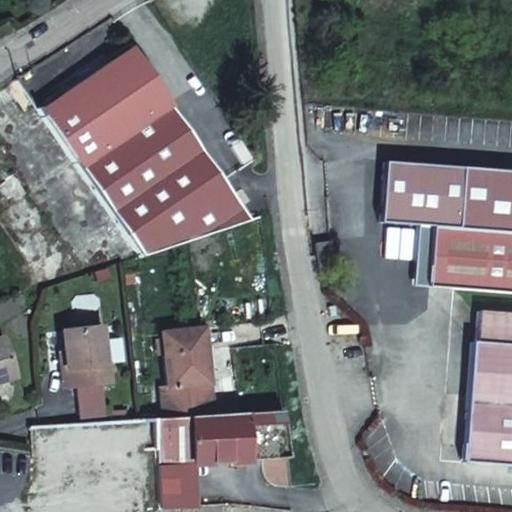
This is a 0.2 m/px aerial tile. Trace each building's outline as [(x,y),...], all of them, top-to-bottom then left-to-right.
[(135,48),(42,110),(46,116),(82,168),(99,194),(143,257),(175,247),(249,224),(174,106),(135,48)] [(511,169),(453,166),(449,226),(511,230),(511,169)] [(511,230),(449,226),(423,225),(421,283),(511,289),(511,312),(480,310),(478,341),(474,341),(467,462),(511,465),(511,230)] [(331,243),(318,245),(320,257),(323,276),(335,274),(331,243)] [(391,299),(393,248),(365,246),(363,298),(391,299)] [(106,361),(102,361),(99,324),(63,327),(66,366),(62,366),(63,385),(108,381),(106,361)] [(185,414),(213,413),(209,382),(203,327),(161,331),(167,386),(162,387),(165,416),(185,414)] [(0,381),(16,376),(4,337),(0,337),(0,381)] [(86,420),(115,418),(114,402),(85,403),(86,420)] [(209,462),(288,458),(282,409),(213,413),(185,414),(165,416),(157,416),(158,447),(161,484),(179,483),(179,464),(209,462)] [(157,416),(140,417),(115,418),(86,420),(41,423),(30,424),(31,452),(158,447),(157,416)] [(200,503),(211,503),(209,462),(179,464),(179,483),(186,483),(187,504),(192,503),(200,503)] [(161,484),(162,508),(179,505),(179,495),(180,495),(179,483),(161,484)] [(179,495),(179,505),(187,504),(186,483),(179,483),(180,495),(179,495)] [(78,504),(80,511),(96,511),(92,499),(78,504)]
